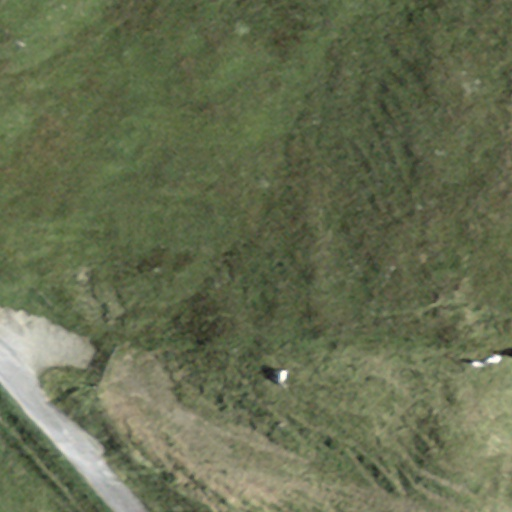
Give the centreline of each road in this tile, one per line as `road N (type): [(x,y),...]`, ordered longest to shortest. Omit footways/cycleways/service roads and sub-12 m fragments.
road 1 (track): [(0,349),(404,511)]
road 2 (track): [(0,366),(121,511)]
